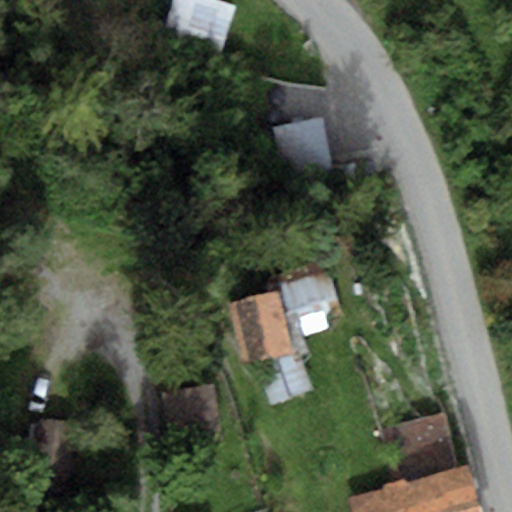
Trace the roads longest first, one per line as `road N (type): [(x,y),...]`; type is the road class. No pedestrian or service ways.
road 1 (tertiary): [(307,0),(348,43),(404,148),(438,238),(511,511)]
road 2 (track): [(149,511),(142,379),(124,354),(94,338),(65,345),(50,379)]
